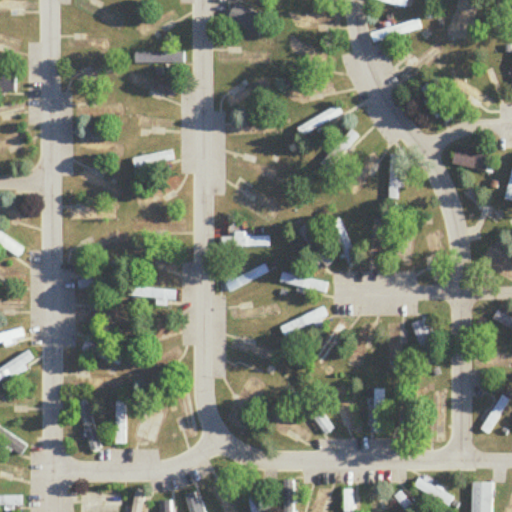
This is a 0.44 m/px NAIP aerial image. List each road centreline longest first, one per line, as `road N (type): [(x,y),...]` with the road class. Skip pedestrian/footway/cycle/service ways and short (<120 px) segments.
road 1 (residential): [(49,0),(54,511)]
road 2 (residential): [(354,0),(378,90),(439,181),(458,238),(463,463)]
road 3 (residential): [(463,463),(277,463),(220,440),(181,468),(155,473),(0,473)]
road 4 (residential): [(202,0),(204,378),(220,440)]
